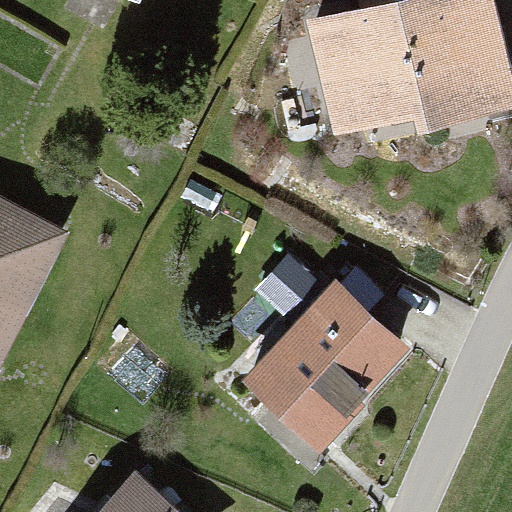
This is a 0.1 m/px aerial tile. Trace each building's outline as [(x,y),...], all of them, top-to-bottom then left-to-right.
[(109,0),(144,12),(152,0),(109,0)] [(484,0),(462,0),(312,30),(335,145),(507,110),(484,0)] [(0,362),(54,236),(0,212),(0,362)] [(241,388),(323,454),(404,354),(322,287),(241,388)] [(92,511),(167,511),(125,475),(92,511)]
